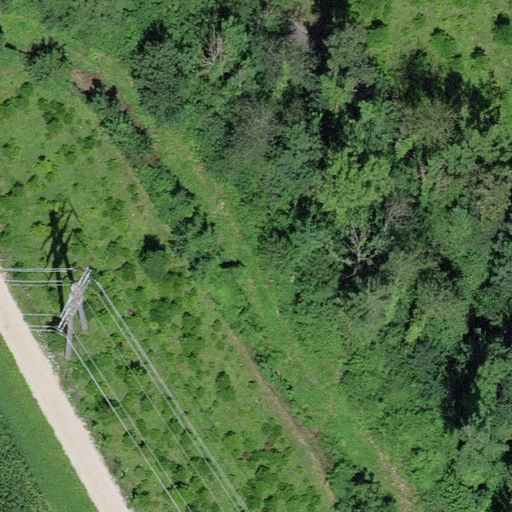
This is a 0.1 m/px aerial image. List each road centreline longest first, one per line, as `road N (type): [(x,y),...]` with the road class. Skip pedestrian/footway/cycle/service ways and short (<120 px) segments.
road 1 (track): [(511,208),(250,0)]
road 2 (track): [(0,290),(119,511)]
